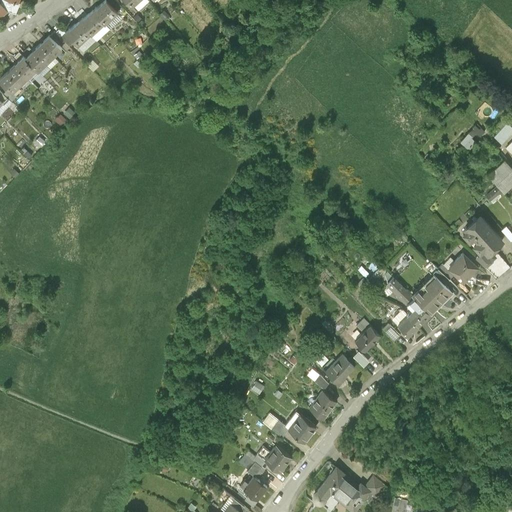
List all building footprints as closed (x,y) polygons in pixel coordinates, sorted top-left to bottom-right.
[(0,0),(0,11),(3,11),(8,6),(15,10),(19,0),(18,0),(0,0)] [(108,2),(106,0),(104,0),(96,8),(95,7),(92,10),(102,22),(103,23),(116,11),(108,2)] [(110,0),(108,2),(116,11),(121,6),(115,0),(110,0)] [(102,22),(92,10),(83,18),(82,16),(77,20),(78,21),(89,33),(90,34),(102,22)] [(76,44),(89,33),(78,21),(69,29),(68,27),(64,31),(73,41),(76,44)] [(57,43),(62,39),(59,35),(54,30),(49,35),(57,43)] [(68,45),(73,41),(64,31),(59,35),(62,39),(68,45)] [(49,35),(48,34),(40,42),(52,55),(61,47),(57,43),(49,35)] [(45,63),(52,55),(40,42),(32,50),(45,63)] [(37,71),(45,63),(32,50),(24,58),(34,68),(37,71)] [(27,76),(34,68),(24,58),(22,56),(15,63),(27,76)] [(19,84),(27,76),(15,63),(7,71),(19,84)] [(11,91),(19,84),(7,71),(0,77),(0,80),(8,89),(11,91)] [(11,91),(8,89),(3,94),(11,101),(16,96),(11,91)] [(511,134),(510,133),(511,130),(511,121),(510,120),(497,135),(508,145),(511,140),(511,134)] [(488,174),(496,184),(511,170),(511,167),(504,159),(488,174)] [(511,170),(496,184),(503,192),(511,183),(511,170)] [(501,239),(480,215),(462,231),(464,234),(468,239),(471,236),(475,240),(472,243),(478,251),(482,248),(486,252),(501,239)] [(509,237),(511,235),(511,229),(509,223),(503,225),(509,237)] [(476,266),(462,251),(447,265),(456,273),(462,280),(476,266)] [(490,256),(492,258),(485,265),(496,276),(505,267),(492,253),(490,256)] [(449,277),(453,272),(441,261),(437,265),(449,277)] [(437,265),(432,270),(444,282),(449,277),(437,265)] [(387,279),(402,295),(409,289),(387,269),(384,272),(387,279)] [(432,270),(410,291),(430,310),(451,289),(444,282),(432,270)] [(430,310),(410,291),(409,289),(402,295),(411,304),(406,309),(407,309),(406,310),(418,322),(430,310)] [(407,309),(406,309),(403,305),(401,306),(400,307),(392,315),(398,321),(397,321),(407,332),(418,322),(406,310),(407,309)] [(356,322),(362,329),(369,322),(363,316),(356,322)] [(383,326),(394,338),(399,332),(389,321),(383,326)] [(380,332),(370,322),(369,322),(362,329),(354,337),(364,347),(380,332)] [(353,363),(342,351),(325,367),(338,380),(344,373),(343,372),(347,368),(348,368),(353,363)] [(368,359),(360,351),(355,355),(363,364),(368,359)] [(335,398),(321,386),(309,402),(323,413),(335,398)] [(315,423),(300,410),(288,425),(284,430),(300,442),(315,423)] [(272,426),(281,433),(284,430),(288,425),(279,418),(272,426)] [(291,452),(277,441),(270,449),(263,443),(257,450),(266,457),(279,468),(291,452)] [(261,463),(266,457),(257,450),(252,456),(261,463)] [(254,473),(257,475),(264,466),(254,458),(247,468),(254,473)] [(358,481),(335,463),(319,483),(325,488),(318,495),(330,505),(340,492),(352,502),(367,484),(363,481),(360,478),(358,481)] [(363,481),(367,484),(368,482),(375,488),(383,478),(372,470),(363,481)] [(257,475),(254,473),(248,480),(245,477),(240,482),(244,485),(249,489),(256,495),(257,495),(266,483),(263,480),(266,477),(262,474),(259,477),(257,475)] [(256,495),(249,489),(244,496),(252,502),(257,495),(256,495)] [(402,511),(406,492),(394,490),(390,510),(389,510),(388,511),(402,511)] [(339,511),(330,505),(318,495),(305,511),(339,511)] [(230,500),(221,511),(222,511),(242,511),(243,511),(230,500)]
